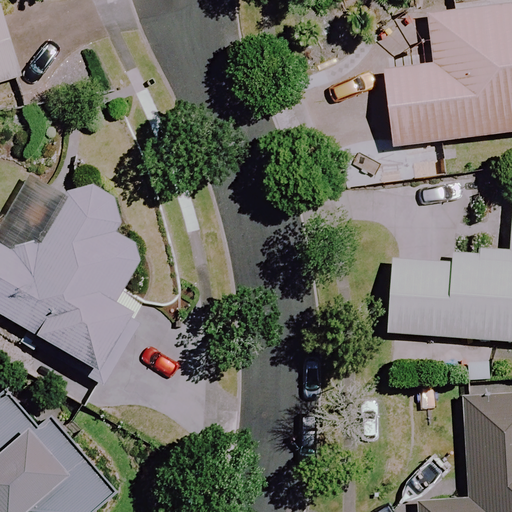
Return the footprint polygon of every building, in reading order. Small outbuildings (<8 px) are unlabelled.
[(511,7),(431,18),(437,68),(388,74),(397,149),(511,134),(511,7)] [(0,84),(22,78),(1,9),(0,9),(0,84)] [(96,193),(62,194),(44,183),(11,239),(36,253),(30,263),(0,245),(0,314),(114,381),(145,326),(114,308),(145,256),(112,237),(127,211),(96,193)] [(511,250),(511,258),(454,254),(453,267),(396,264),(391,335),(511,343),(511,250)] [(42,435),(6,392),(0,396),(0,511),(34,511),(42,506),(47,511),(105,511),(120,499),(56,424),(42,435)] [(511,511),(511,401),(465,403),(470,501),(420,503),(420,511),(511,511)]
